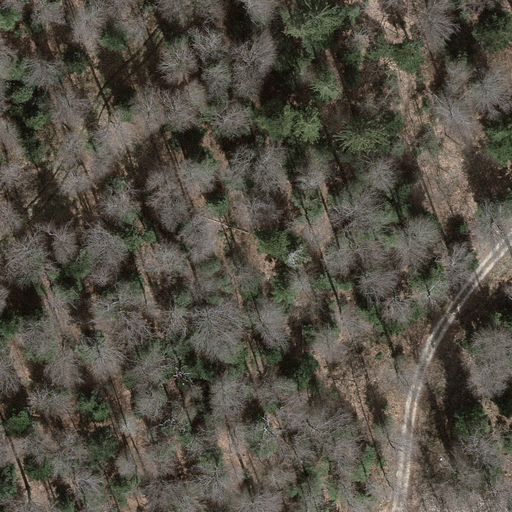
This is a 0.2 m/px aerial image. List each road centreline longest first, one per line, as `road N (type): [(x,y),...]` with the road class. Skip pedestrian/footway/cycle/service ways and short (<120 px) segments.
road 1 (track): [(511,235),(429,351),(412,393),(395,511)]
road 2 (track): [(0,214),(173,0)]
